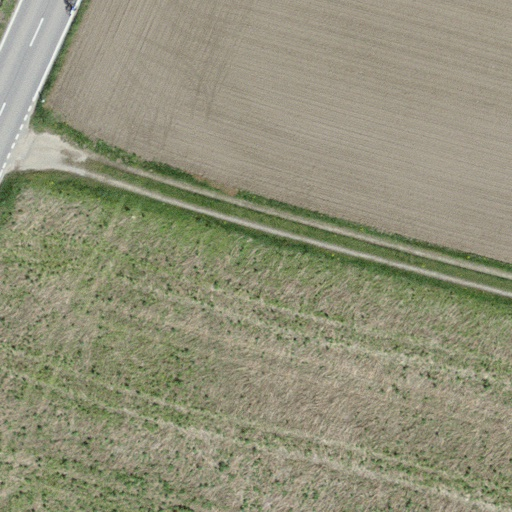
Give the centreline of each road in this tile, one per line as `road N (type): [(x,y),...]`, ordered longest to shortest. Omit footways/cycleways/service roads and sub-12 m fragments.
road 1 (track): [(0,135),(268,220),(511,284)]
road 2 (tertiary): [(0,115),(50,0)]
